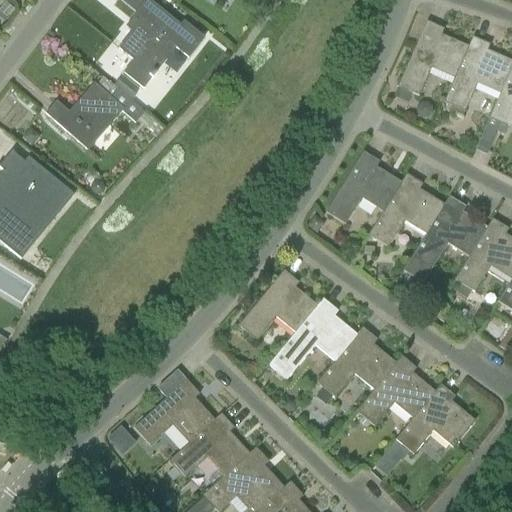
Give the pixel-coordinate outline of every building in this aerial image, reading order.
[(131,20),(133,21),(127,29),(131,32),(118,50),(133,62),(123,74),(142,91),(175,51),(187,60),(203,40),(182,24),(179,28),(149,3),(151,0),(117,0),(135,14),(131,20)] [(5,4),(0,10),(0,24),(4,20),(13,11),(5,4)] [(445,77),(453,81),(467,48),(434,34),(436,28),(425,23),(396,88),(411,95),(417,97),(432,64),(448,70),(445,77)] [(467,48),(453,81),(443,105),(463,114),(478,80),(493,86),(491,93),(499,96),(511,65),(511,63),(480,49),(482,44),(471,39),(467,48)] [(511,65),(499,96),(484,130),(495,135),(499,125),(509,129),(511,121),(511,65)] [(102,79),(96,87),(93,85),(74,108),(76,110),(71,117),(55,103),(45,115),(86,153),(121,113),(134,124),(136,123),(143,115),(130,103),(112,88),(102,79)] [(130,103),(138,93),(120,79),(112,88),(130,103)] [(407,105),(411,95),(396,88),(392,98),(407,105)] [(31,148),(35,143),(33,133),(28,130),(20,139),(31,148)] [(0,242),(0,243),(15,224),(41,245),(61,221),(26,192),(48,166),(19,143),(17,146),(0,166),(0,170),(3,173),(0,175),(0,242)] [(373,209),(382,214),(400,184),(385,175),(369,165),(372,160),(362,154),(324,214),(344,227),(363,195),(377,204),(373,209)] [(412,188),(415,183),(405,176),(400,184),(382,214),(368,237),(387,249),(407,218),(421,227),(417,232),(424,237),(425,237),(443,207),(412,188)] [(425,237),(424,237),(402,273),(405,275),(412,279),(422,285),(450,240),(463,248),(459,254),(467,259),(486,229),(455,210),(458,205),(448,199),(443,207),(425,237)] [(324,225),(313,217),(305,228),(316,235),(324,225)] [(473,294),(492,263),(505,271),(502,277),(510,282),(511,278),(511,241),(498,233),(501,228),(491,221),(486,229),(467,259),(453,281),(460,286),(470,293),(473,294)] [(363,256),(373,256),(373,248),(364,248),(363,256)] [(288,285),(292,280),(282,273),(237,328),(255,343),(279,314),(291,324),(287,329),(294,335),(316,308),(304,298),(288,285)] [(412,279),(405,275),(401,282),(408,286),(412,279)] [(511,278),(510,282),(496,304),(511,314),(511,278)] [(470,293),(460,286),(455,294),(465,301),(470,293)] [(327,358),(333,364),(355,336),(343,327),(327,314),(331,309),(322,301),(316,308),(294,335),(267,368),(285,382),(294,371),(318,342),(332,353),(327,358)] [(317,384),(322,389),(332,397),(334,399),(357,371),(370,381),(365,387),(372,393),(394,365),(377,350),(367,342),(370,337),(361,330),(355,336),(333,364),(317,384)] [(511,339),(507,336),(498,348),(509,355),(511,350),(511,339)] [(404,416),(411,422),(434,394),(421,383),(406,370),(409,366),(400,358),(394,365),(372,393),(355,413),(372,428),(396,400),(409,410),(404,416)] [(182,439),(188,446),(213,422),(189,395),(193,391),(185,382),(133,430),(148,447),(175,421),(187,434),(182,439)] [(434,394),(411,422),(394,442),(412,457),(436,428),(449,439),(444,444),(452,450),(474,423),(445,399),(449,395),(439,387),(434,394)] [(319,393),(316,397),(326,405),(332,397),(322,389),(319,393)] [(282,409),(285,413),(290,414),(294,412),(295,407),(292,403),(287,402),(283,404),(282,409)] [(220,416),(213,422),(188,446),(168,464),(183,481),(211,456),(222,468),(217,473),(222,479),(248,456),(224,429),(228,425),(220,416)] [(135,445),(120,428),(106,441),(121,457),(135,445)] [(399,463),(406,454),(394,444),(387,453),(399,463)] [(248,456),(222,479),(202,498),(214,511),(220,511),(245,490),(256,503),(251,507),(255,511),(258,511),(282,490),(258,463),(262,459),(254,450),(248,456)] [(179,477),(173,469),(166,476),(172,483),(179,477)] [(282,490),(258,511),(306,511),(293,497),(297,493),(289,484),(282,490)]
